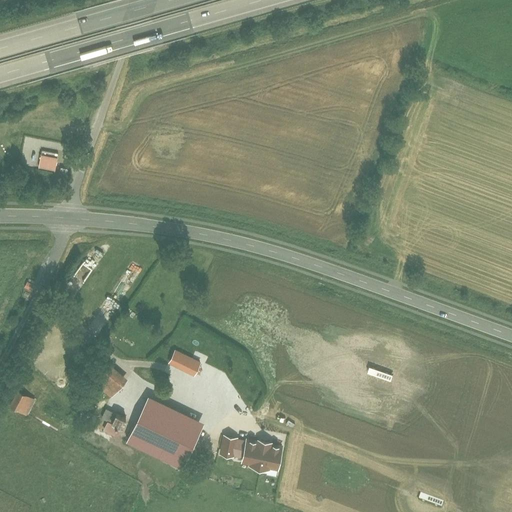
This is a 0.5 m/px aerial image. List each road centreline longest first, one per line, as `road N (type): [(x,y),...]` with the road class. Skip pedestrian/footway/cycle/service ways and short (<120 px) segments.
road 1 (secondary): [(67,220),(243,244),(511,337)]
road 2 (motorway): [(0,74),(263,0)]
road 3 (unclassified): [(67,220),(145,0)]
road 4 (motorway): [(155,0),(0,44)]
